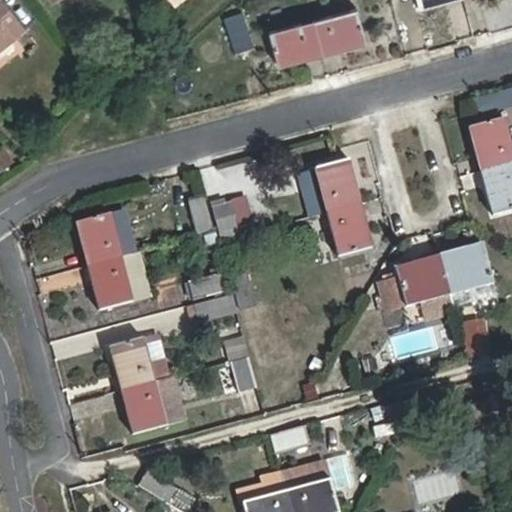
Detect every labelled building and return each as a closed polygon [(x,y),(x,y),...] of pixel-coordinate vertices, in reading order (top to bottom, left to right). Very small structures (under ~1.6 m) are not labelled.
[(0,0),(0,50),(27,30),(2,0),(0,0)] [(450,0),(417,0),(420,9),(450,0)] [(356,8),(313,20),(322,54),(366,41),(356,8)] [(224,19),(232,43),(251,36),(243,13),(224,19)] [(279,67),(322,54),(313,20),(269,33),(279,67)] [(153,106),(147,88),(130,93),(135,111),(153,106)] [(110,118),(125,114),(121,99),(106,103),(110,118)] [(469,128),(480,172),(511,163),(511,146),(504,118),(469,128)] [(0,171),(15,161),(6,147),(0,150),(0,171)] [(304,198),(310,218),(327,213),(361,205),(349,160),(314,169),(321,195),(304,198)] [(511,210),(511,163),(480,172),(492,216),(511,210)] [(205,197),(189,201),(197,233),(213,230),(205,197)] [(230,197),(211,202),(222,238),(241,232),(230,197)] [(361,205),(327,213),(338,256),(374,248),(361,205)] [(76,223),(87,267),(123,257),(110,214),(76,223)] [(482,242),(439,255),(450,296),(494,285),(482,242)] [(152,297),(139,253),(123,257),(87,267),(99,310),(152,297)] [(385,313),(450,296),(439,255),(395,268),(398,278),(378,283),(385,313)] [(41,276),(44,292),(84,285),(81,269),(41,276)] [(247,273),(230,277),(239,310),(256,306),(247,273)] [(189,284),(195,305),(213,300),(230,296),(224,274),(189,284)] [(199,323),(238,313),(233,295),(230,296),(213,300),(195,305),(199,323)] [(469,356),(494,352),(487,316),(462,321),(469,356)] [(121,391),(171,378),(166,359),(150,363),(143,338),(109,347),(121,391)] [(225,344),(230,362),(248,357),(242,338),(225,344)] [(248,357),(230,362),(239,393),(257,388),(248,357)] [(171,378),(121,391),(132,435),(183,422),(171,378)] [(399,435),(392,406),(382,408),(388,437),(399,435)] [(305,426),(272,434),(277,454),(310,444),(305,426)] [(339,511),(325,460),(281,471),(287,491),(292,511),(339,511)] [(146,473),(139,485),(167,502),(175,489),(146,473)] [(174,500),(188,511),(198,499),(183,488),(174,500)] [(292,511),(287,491),(242,502),(244,511),(292,511)]
